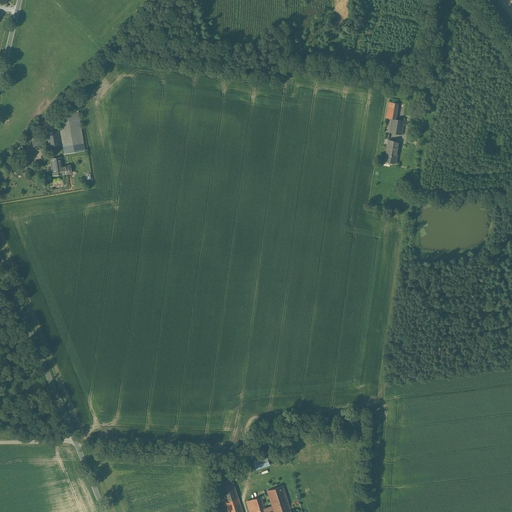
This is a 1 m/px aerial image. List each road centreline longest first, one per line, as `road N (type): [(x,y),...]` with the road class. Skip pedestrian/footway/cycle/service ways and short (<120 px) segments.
road 1 (secondary): [(73,437),(0,257)]
road 2 (track): [(77,446),(241,454),(245,441)]
